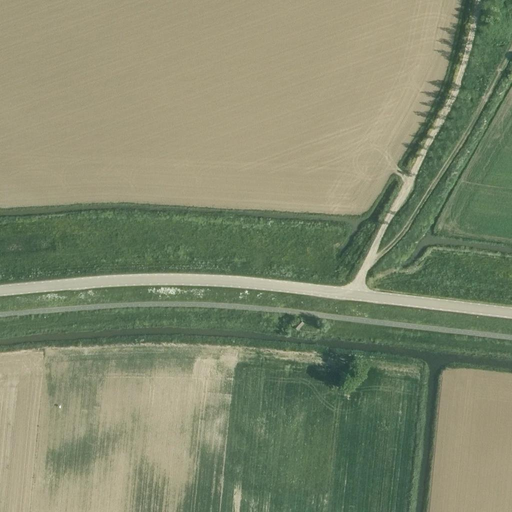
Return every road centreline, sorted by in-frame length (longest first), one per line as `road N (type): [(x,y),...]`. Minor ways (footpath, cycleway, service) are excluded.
road 1 (secondary): [(0,291),(187,279),(511,313)]
road 2 (track): [(480,0),(462,80),(353,294)]
